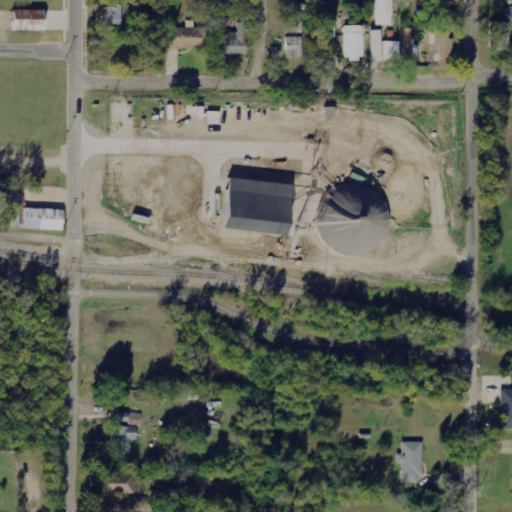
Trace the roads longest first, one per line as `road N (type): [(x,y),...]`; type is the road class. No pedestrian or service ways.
road 1 (tertiary): [(68,511),(73,0)]
road 2 (residential): [(470,0),(469,511)]
road 3 (residential): [(511,82),(74,84)]
